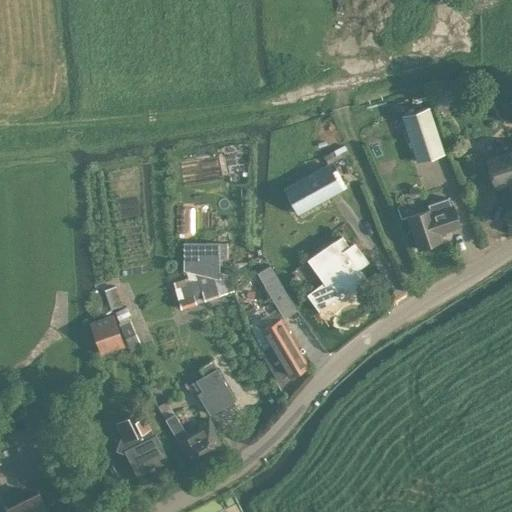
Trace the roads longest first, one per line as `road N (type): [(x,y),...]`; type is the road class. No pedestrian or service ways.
road 1 (tertiary): [(150,511),(231,471),(357,341),(511,241)]
road 2 (track): [(0,121),(248,102)]
road 3 (track): [(248,102),(434,48),(454,0)]
road 4 (track): [(337,79),(350,128),(424,295)]
